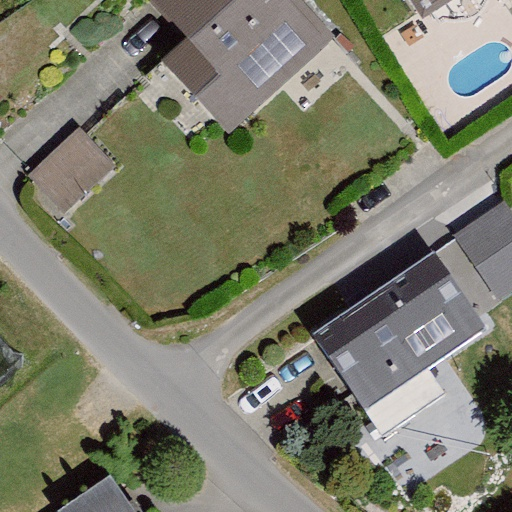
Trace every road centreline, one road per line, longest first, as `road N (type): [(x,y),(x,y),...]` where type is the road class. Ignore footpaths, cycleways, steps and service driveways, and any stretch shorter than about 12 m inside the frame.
road 1 (residential): [(511,129),(153,386)]
road 2 (residential): [(153,386),(0,218)]
road 3 (residential): [(307,511),(153,386)]
